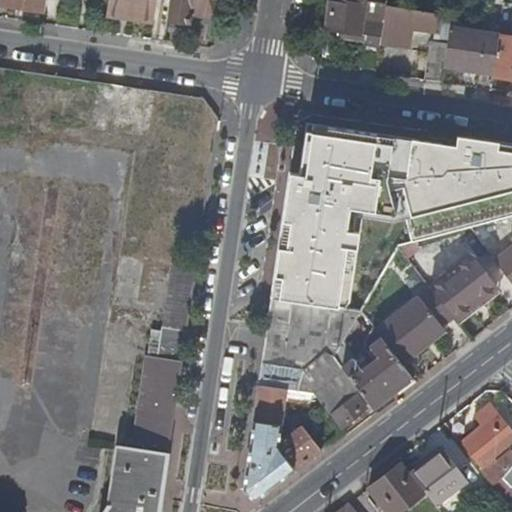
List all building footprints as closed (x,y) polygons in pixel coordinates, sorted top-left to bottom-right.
[(1,0),(1,4),(45,11),(46,0),(1,0)] [(108,0),(106,13),(154,20),(156,0),(108,0)] [(169,0),(166,22),(190,26),(192,14),(213,17),(215,0),(169,0)] [(365,40),(381,43),(381,41),(387,6),(366,2),(349,0),(332,0),(327,29),(345,32),(345,36),(355,38),(356,37),(366,38),(365,40)] [(432,41),(425,80),(442,83),(444,65),(450,28),(452,15),(387,6),(381,41),(409,46),(412,27),(435,31),(434,41),(432,41)] [(500,35),(450,28),(444,65),(494,73),(500,36),(500,35)] [(511,37),(500,36),(494,73),(494,75),(511,77),(511,37)] [(121,124),(194,130),(197,96),(99,88),(98,110),(122,112),(121,124)] [(455,146),(309,124),(301,177),(291,176),(273,297),(349,308),(363,217),(393,222),(406,219),(413,242),(511,216),(511,144),(457,136),(455,146)] [(511,283),(511,246),(495,260),(511,283)] [(470,255),(429,286),(431,288),(452,315),(455,319),(496,288),(470,255)] [(151,329),(140,401),(174,407),(196,266),(172,262),(161,331),(151,329)] [(440,324),(452,315),(431,288),(376,330),(400,362),(443,329),(440,324)] [(342,308),(283,299),(273,297),(259,385),(287,388),(313,392),(319,382),(330,363),(334,356),(361,311),(342,308)] [(373,408),(413,378),(400,362),(376,330),(371,323),(363,336),(367,342),(372,339),(375,342),(371,347),(378,357),(362,369),(350,353),(369,321),(361,311),(334,356),(339,363),(346,372),(373,408)] [(333,367),(339,363),(334,356),(330,363),(333,367)] [(341,376),(346,372),(339,363),(333,367),(330,363),(319,382),(326,392),(333,387),(331,384),(341,376)] [(365,408),(341,376),(331,384),(333,387),(326,392),(319,382),(313,392),(316,395),(322,403),(340,427),(365,408)] [(311,411),(322,403),(316,395),(313,392),(287,388),(259,385),(253,420),(243,489),(254,499),(294,469),(320,448),(301,424),(282,443),(279,439),(281,425),(285,400),(306,403),(311,411)] [(102,511),(158,511),(167,451),(174,407),(140,401),(133,446),(117,443),(108,503),(102,511)] [(486,420),(463,440),(482,465),(511,441),(511,428),(494,406),(482,415),(486,420)] [(441,451),(413,474),(426,490),(436,504),(465,482),(441,451)] [(388,511),(397,511),(426,490),(413,474),(403,461),(369,486),(388,511)] [(511,464),(502,475),(511,488),(511,464)] [(355,511),(348,503),(335,511),(355,511)]
